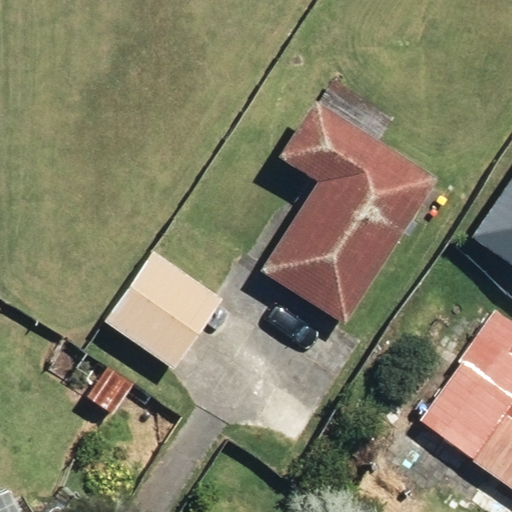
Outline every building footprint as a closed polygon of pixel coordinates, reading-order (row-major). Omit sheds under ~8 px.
[(251,273),(332,326),(425,181),(370,146),(388,119),(334,84),(315,111),(301,102),(266,159),(307,185),(251,273)] [(511,154),(458,237),(511,272),(511,154)] [(109,319),(179,370),(230,301),(160,250),(109,319)] [(454,358),(483,379),(511,336),(511,328),(485,311),(454,358)] [(511,339),(499,362),(508,368),(511,361),(511,339)] [(75,396),(103,416),(124,385),(96,365),(75,396)] [(511,511),(511,392),(495,418),(511,428),(511,511)] [(468,446),(477,452),(495,427),(486,421),(468,446)] [(0,511),(35,511),(18,477),(0,486),(0,511)]
